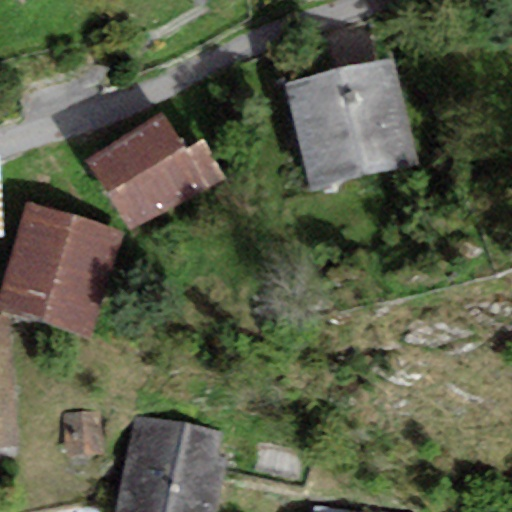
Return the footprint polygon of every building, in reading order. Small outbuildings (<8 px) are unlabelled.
[(386,68),(292,90),(313,181),(407,159),(386,68)] [(182,157),(161,121),(92,160),(129,226),(220,176),(203,146),(182,157)] [(31,210),(2,304),(87,331),(117,237),(31,210)] [(0,446),(9,446),(0,361),(0,446)] [(141,421),(122,511),(205,511),(220,437),(141,421)]
